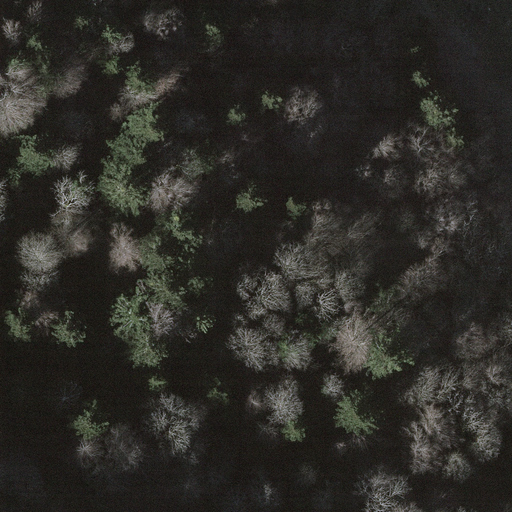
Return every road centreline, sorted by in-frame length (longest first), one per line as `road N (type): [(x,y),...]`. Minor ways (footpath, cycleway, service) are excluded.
road 1 (track): [(47,0),(83,84),(138,450),(156,511)]
road 2 (track): [(0,398),(52,452),(149,504)]
